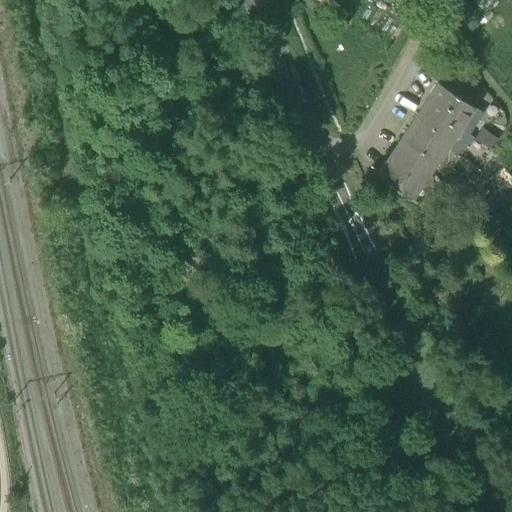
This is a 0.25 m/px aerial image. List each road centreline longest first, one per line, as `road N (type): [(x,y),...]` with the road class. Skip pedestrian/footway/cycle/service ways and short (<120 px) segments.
road 1 (unclassified): [(451,0),(365,139),(317,147)]
road 2 (unclassified): [(317,147),(255,0)]
